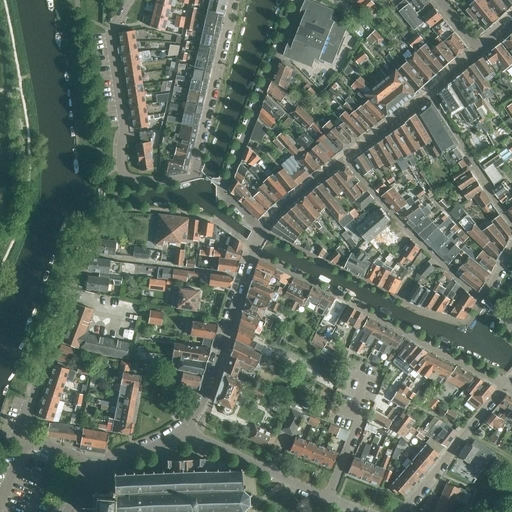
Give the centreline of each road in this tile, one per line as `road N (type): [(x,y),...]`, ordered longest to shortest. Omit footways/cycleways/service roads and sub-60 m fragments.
road 1 (residential): [(505,385),(253,249)]
road 2 (residential): [(90,469),(18,434),(85,255)]
road 3 (residential): [(262,231),(447,320),(466,324),(482,301)]
road 4 (residential): [(131,0),(111,30),(124,175),(156,182),(193,173)]
road 5 (residential): [(482,301),(344,156)]
road 6 (residential): [(224,185),(298,0)]
road 7 (residential): [(193,173),(232,0)]
road 8 (residential): [(505,385),(398,511)]
road 9 (tertiary): [(187,426),(202,408),(243,276)]
road 10 (residential): [(243,276),(85,255)]
road 11 (residential): [(328,496),(187,426)]
road 12 (residential): [(429,90),(511,223)]
road 13 (residential): [(328,496),(357,428),(351,416),(367,376)]
